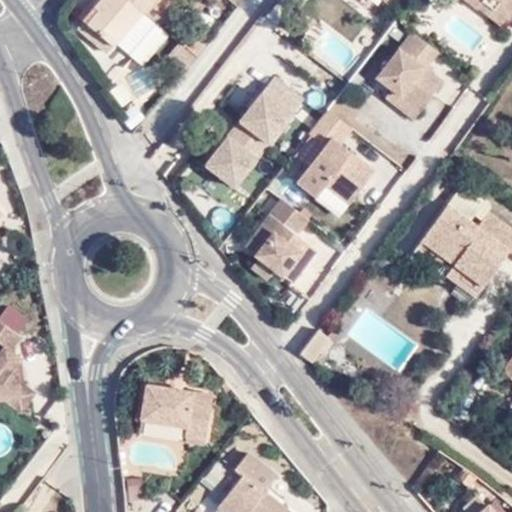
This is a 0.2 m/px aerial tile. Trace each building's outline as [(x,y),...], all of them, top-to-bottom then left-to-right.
[(141,13),(158,27),(161,23),(134,0),(103,0),(90,16),(117,41),(120,38),(136,19),(141,13)] [(134,0),(161,23),(180,0),(134,0)] [(511,0),(466,0),(479,11),(483,7),(488,0),(501,0),(503,1),(501,4),(511,13),(511,0)] [(501,0),(488,0),(483,7),(506,26),(511,18),(511,13),(501,4),(503,1),(501,0)] [(306,20),(287,13),(279,33),(298,41),(306,20)] [(117,41),(90,16),(81,26),(109,49),(117,41)] [(147,29),(136,19),(120,38),(131,48),(147,29)] [(397,84),(424,106),(448,78),(428,63),(442,48),(417,29),(382,73),(397,84)] [(183,41),(197,53),(206,43),(200,37),(190,38),(183,30),(177,36),(183,41)] [(186,66),(197,53),(183,41),(172,53),(186,66)] [(129,76),(138,94),(156,85),(146,67),(129,76)] [(202,170),(235,197),(310,105),(277,78),(202,170)] [(417,115),(424,106),(397,84),(390,93),(417,115)] [(331,105),(313,128),(316,130),(329,141),(315,160),(302,176),(320,192),(331,178),(356,198),(379,168),(344,140),(355,125),(331,105)] [(329,141),(316,130),(302,148),(301,149),(315,160),(329,141)] [(0,210),(10,205),(0,186),(0,210)] [(507,258),(511,261),(511,260),(511,240),(486,220),(489,217),(488,213),(482,207),(476,207),(473,211),(458,198),(424,243),(467,278),(459,286),(474,300),(507,258)] [(280,204),(255,235),(264,244),(253,257),(256,259),(272,272),(289,285),(306,264),(297,256),(305,246),(294,237),(306,224),(280,204)] [(264,244),(255,235),(244,250),(253,257),(264,244)] [(314,253),(305,246),(297,256),(306,264),(314,253)] [(272,272),(256,259),(248,270),(264,281),(272,272)] [(18,339),(0,325),(0,403),(16,416),(30,399),(12,387),(9,371),(15,360),(6,353),(18,339)] [(316,329),(295,354),(305,367),(327,339),(316,329)] [(184,393),(138,386),(133,419),(177,426),(177,437),(198,440),(202,402),(183,401),(184,393)] [(279,511),(277,510),(275,511),(271,511),(255,499),(270,480),(240,456),(227,471),(235,478),(213,507),(219,511),(279,511)] [(130,502),(145,500),(143,479),(128,481),(130,502)]
